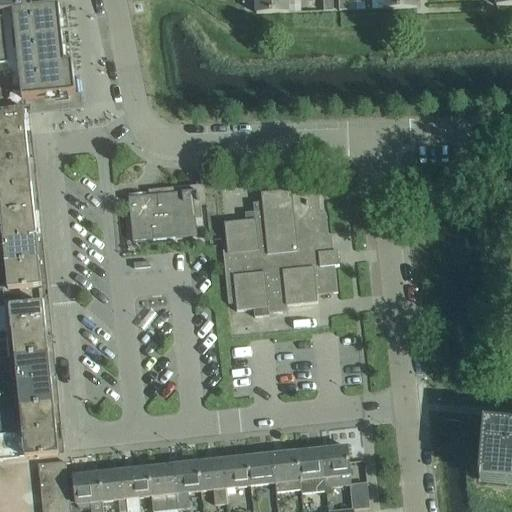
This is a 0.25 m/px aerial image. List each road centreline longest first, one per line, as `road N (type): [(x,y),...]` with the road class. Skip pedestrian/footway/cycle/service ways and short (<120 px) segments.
road 1 (residential): [(102,145),(49,149),(73,412),(99,436),(135,432)]
road 2 (residential): [(405,405),(377,132)]
road 3 (residential): [(405,405),(135,432)]
road 4 (residential): [(140,122),(154,137),(181,144),(377,132)]
road 5 (residential): [(377,132),(511,128)]
road 6 (residential): [(114,0),(140,122)]
